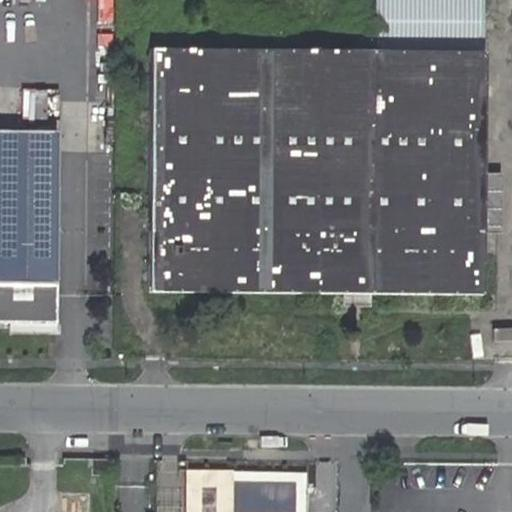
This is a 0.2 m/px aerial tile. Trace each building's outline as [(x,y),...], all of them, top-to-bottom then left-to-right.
[(483,52),(483,0),(374,0),(374,52),(483,52)] [(341,294),(370,295),(481,295),(482,235),(482,174),(483,52),(374,52),(149,50),(147,293),(341,294)] [(55,285),(54,285),(56,132),(0,131),(0,324),(55,325),(55,285)] [(482,174),(482,235),(496,235),(500,235),(501,175),(482,174)] [(369,307),(370,295),(341,294),(342,307),(369,307)] [(90,475),(111,476),(112,460),(91,461),(91,460),(90,475)]
